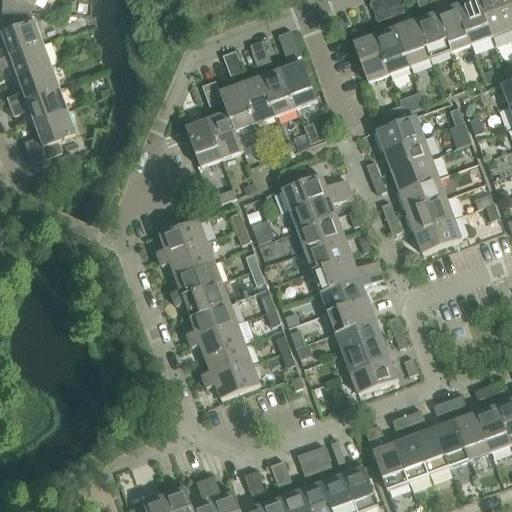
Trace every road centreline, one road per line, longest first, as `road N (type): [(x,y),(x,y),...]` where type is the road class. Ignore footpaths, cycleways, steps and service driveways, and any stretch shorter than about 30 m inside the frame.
road 1 (residential): [(191,434),(116,232),(190,60),(304,17)]
road 2 (residential): [(511,266),(407,305),(440,390),(243,459),(191,434)]
road 3 (residential): [(349,137),(304,17)]
